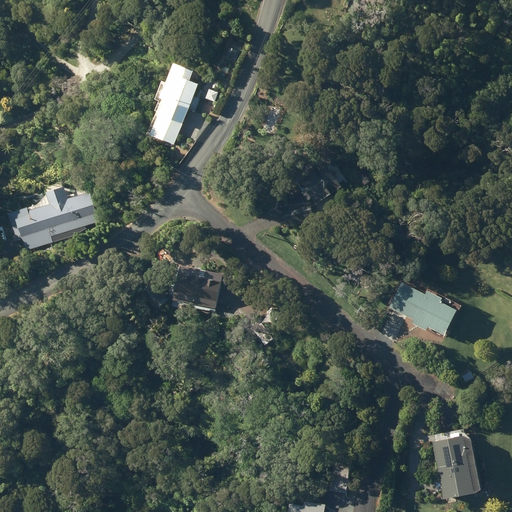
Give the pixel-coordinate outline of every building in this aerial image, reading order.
[(488,0),(478,0),(476,4),(485,8),(488,0)] [(166,101),(171,104),(165,119),(184,127),(202,87),(178,77),(170,94),(169,94),(166,101)] [(304,195),(291,198),(292,202),(281,205),(285,226),(316,219),(314,210),(345,190),(328,163),(297,183),(304,195)] [(51,238),(101,222),(92,195),(71,201),(68,191),(51,196),(54,207),(32,214),(31,211),(11,217),(19,241),(22,240),(26,252),(52,243),(51,238)] [(182,267),(176,302),(220,310),(226,275),(182,267)] [(430,298),(407,286),(394,310),(417,322),(415,326),(430,334),(432,330),(448,339),(461,314),(445,306),(447,302),(432,294),(430,298)] [(181,312),(165,295),(153,306),(170,323),(181,312)] [(262,341),(267,347),(274,341),(269,335),(262,341)] [(471,372),(463,377),(466,384),(475,379),(471,372)] [(468,438),(435,444),(445,503),(486,495),(476,444),(468,438)] [(350,462),(335,459),(329,489),(345,491),(350,462)] [(324,511),(326,504),(307,500),(306,504),(292,502),(289,511),(324,511)]
